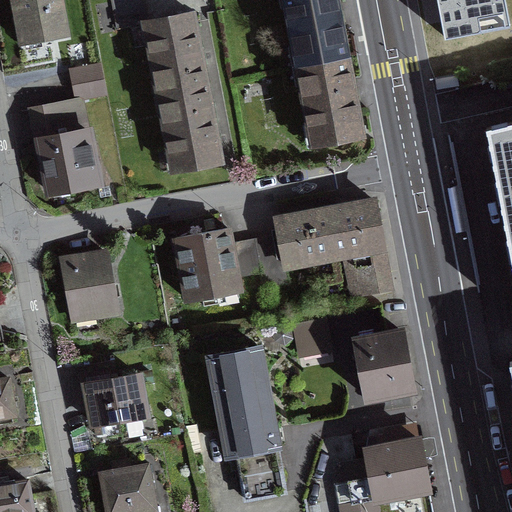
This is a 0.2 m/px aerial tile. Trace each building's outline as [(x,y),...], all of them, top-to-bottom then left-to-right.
[(59,0),(13,0),(21,43),(66,35),(59,0)] [(110,0),(115,26),(141,22),(147,21),(143,0),(110,0)] [(285,0),(298,64),(347,55),(341,22),(336,0),(285,0)] [(446,36),(498,26),(493,0),(419,0),(428,40),(446,36)] [(154,97),(208,87),(203,59),(194,12),(147,21),(141,22),(154,97)] [(347,55),(298,64),(313,142),(362,133),(355,95),(347,55)] [(99,64),(71,70),(74,84),(102,78),(99,64)] [(457,74),(434,78),(436,89),(453,86),(459,85),(457,74)] [(39,138),(86,129),(80,98),(105,93),(102,78),(74,84),(77,99),(33,108),(39,138)] [(208,87),(154,97),(169,177),(223,167),(213,114),(208,87)] [(511,121),(485,128),(511,263),(511,121)] [(86,129),(39,138),(49,188),(69,184),(70,188),(97,182),(86,129)] [(457,185),(447,187),(456,232),(466,230),(457,185)] [(345,254),(352,261),(359,294),(393,288),(377,210),(375,200),(342,207),(277,220),(281,240),(256,245),(261,273),(264,287),(272,285),(270,273),(286,270),(285,265),(345,254)] [(231,248),(228,229),(176,239),(187,299),(239,290),(237,277),(261,273),(256,245),(256,243),(231,248)] [(105,251),(62,259),(73,318),(116,310),(105,251)] [(325,319),(295,325),(300,353),(330,347),(325,319)] [(400,328),(355,337),(366,397),(411,389),(400,328)] [(261,347),(209,357),(232,472),(240,470),(246,499),(284,492),(275,446),(280,445),(261,347)] [(145,414),(137,373),(110,378),(108,369),(77,375),(82,403),(90,402),(94,424),(125,418),(127,431),(143,428),(140,415),(145,414)] [(0,416),(15,413),(8,377),(0,378),(0,416)] [(421,504),(418,489),(428,487),(419,439),(389,445),(386,439),(378,440),(378,447),(366,449),(372,476),(338,483),(343,511),(425,511),(424,503),(421,504)] [(155,511),(147,464),(102,473),(109,511),(125,511),(129,511),(128,511),(155,511)] [(0,511),(33,511),(27,480),(15,482),(15,479),(0,482),(0,511)]
